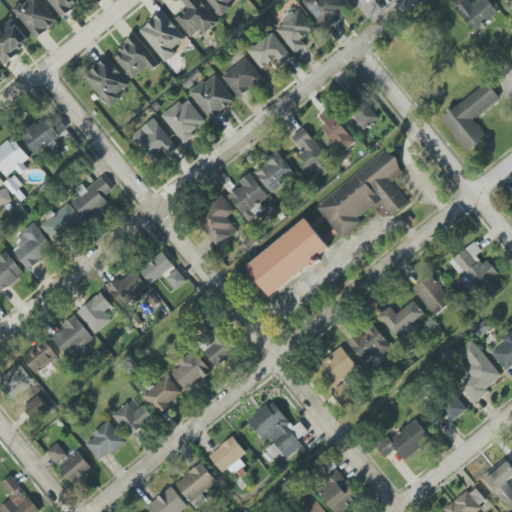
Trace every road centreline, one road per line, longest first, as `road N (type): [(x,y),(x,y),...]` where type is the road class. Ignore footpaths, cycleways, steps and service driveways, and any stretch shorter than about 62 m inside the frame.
road 1 (residential): [(401,511),(41,73)]
road 2 (residential): [(511,158),(87,511)]
road 3 (residential): [(414,0),(0,333)]
road 4 (residential): [(511,235),(359,45)]
road 5 (residential): [(0,107),(128,0)]
road 6 (residential): [(511,413),(393,511)]
